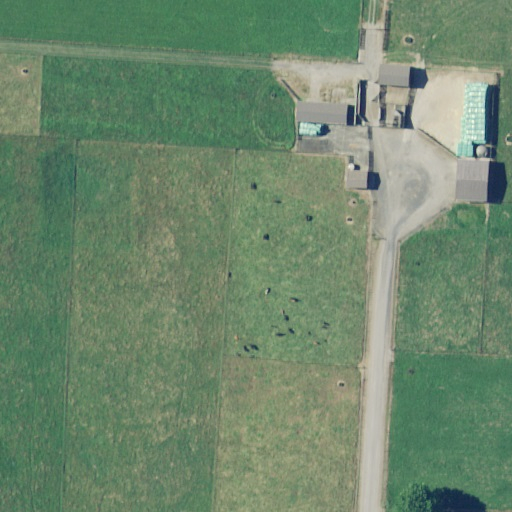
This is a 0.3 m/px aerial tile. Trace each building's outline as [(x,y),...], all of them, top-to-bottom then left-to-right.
[(411,67),(380,66),(379,85),(410,86),(411,67)] [(486,88),(457,86),(457,100),(461,104),(460,135),(486,136),(486,88)] [(349,104),(298,101),(297,122),(347,125),(349,104)] [(475,142),(460,139),(457,153),(473,156),(475,142)] [(489,161),(457,160),(455,201),(488,202),(489,161)] [(367,189),(368,172),(347,171),(347,188),(367,189)]
